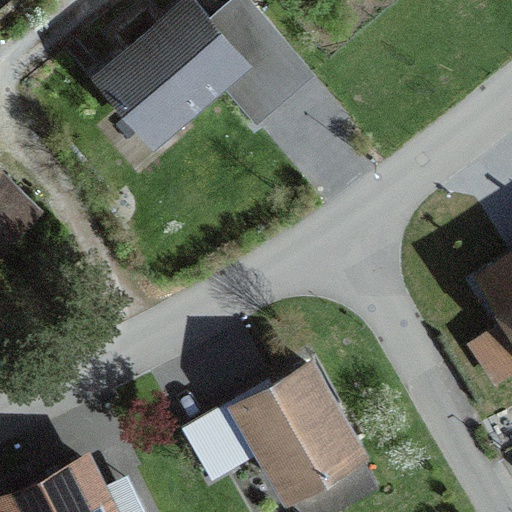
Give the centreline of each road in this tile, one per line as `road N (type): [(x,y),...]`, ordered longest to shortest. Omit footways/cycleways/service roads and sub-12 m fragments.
road 1 (residential): [(337,232),(0,412)]
road 2 (residential): [(500,511),(337,232)]
road 3 (residential): [(511,90),(337,232)]
